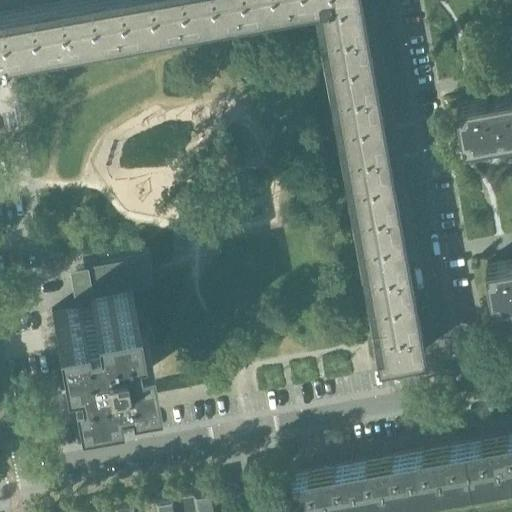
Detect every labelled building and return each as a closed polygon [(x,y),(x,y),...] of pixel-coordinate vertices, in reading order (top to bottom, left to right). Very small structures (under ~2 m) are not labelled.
[(0,58),(141,33),(311,3),(311,2),(313,12),(317,11),(376,336),(371,337),(373,347),(372,347),(375,360),(423,351),(359,0),(78,0),(0,14),(0,58)] [(511,131),(511,90),(496,94),(495,90),(485,92),(486,96),(460,100),(459,98),(458,98),(466,142),(467,142),(467,140),(511,131)] [(496,301),(511,298),(511,257),(489,262),(488,260),(487,260),(495,303),(496,303),(496,301)] [(138,327),(131,288),(90,295),(88,286),(85,283),(72,302),(72,305),(63,307),(52,309),(59,350),(65,349),(72,388),(114,381),(113,374),(152,368),(144,326),(138,327)] [(511,429),(299,461),(306,505),(511,474),(511,429)] [(294,503),(290,479),(276,482),(280,505),(294,503)] [(216,511),(211,484),(192,488),(196,511),(216,511)] [(196,511),(192,488),(173,491),(176,511),(196,511)] [(176,511),(173,491),(153,495),(156,511),(176,511)] [(156,511),(153,495),(134,498),(136,511),(156,511)] [(136,511),(134,498),(114,502),(116,511),(136,511)] [(116,511),(114,502),(95,505),(96,511),(116,511)]
